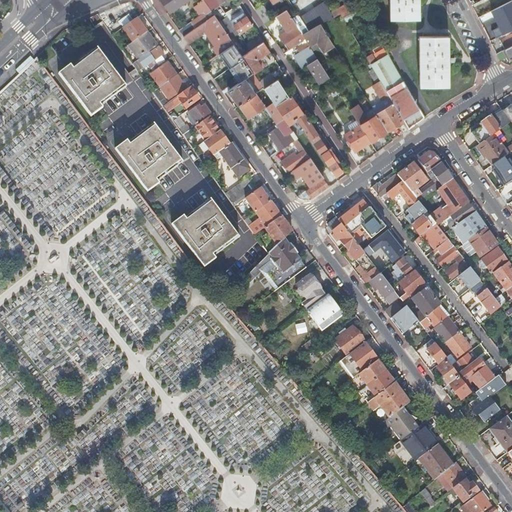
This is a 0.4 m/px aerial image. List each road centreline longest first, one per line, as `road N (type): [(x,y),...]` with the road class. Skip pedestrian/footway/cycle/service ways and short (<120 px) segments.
road 1 (residential): [(304,219),(511,503)]
road 2 (residential): [(144,0),(304,219)]
road 3 (residential): [(360,180),(506,369)]
road 4 (residential): [(242,0),(360,180)]
road 5 (residential): [(511,235),(436,127)]
